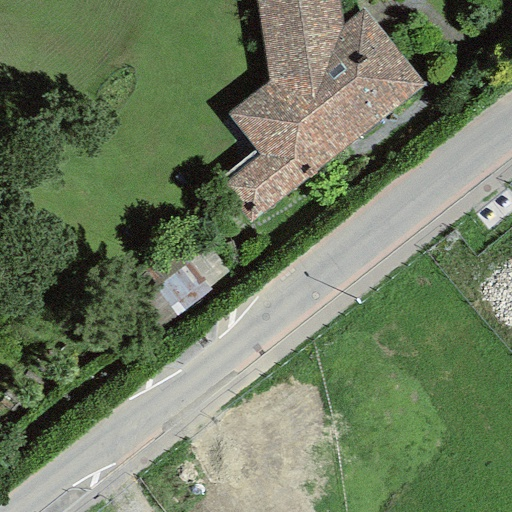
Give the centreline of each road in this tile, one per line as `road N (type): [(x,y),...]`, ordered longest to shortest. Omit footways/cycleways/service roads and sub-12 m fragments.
road 1 (residential): [(511,148),(43,511)]
road 2 (motorway): [(369,511),(0,355)]
